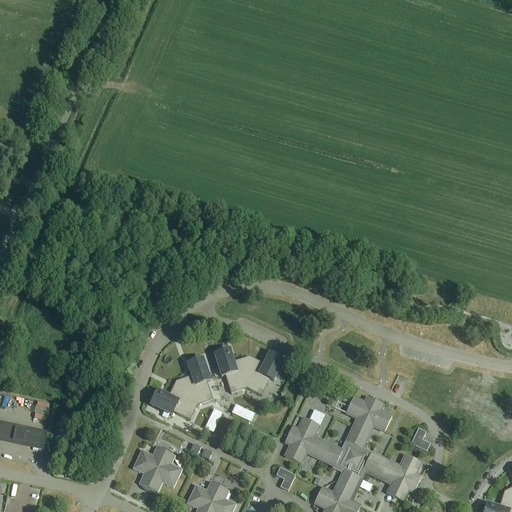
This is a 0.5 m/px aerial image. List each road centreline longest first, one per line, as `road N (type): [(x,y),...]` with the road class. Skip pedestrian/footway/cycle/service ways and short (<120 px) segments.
road 1 (residential): [(415,511),(438,463),(428,418),(216,322)]
road 2 (residential): [(206,298),(247,287),(292,291),(389,335),(511,367)]
road 3 (unclassified): [(0,259),(118,0)]
road 4 (residential): [(97,495),(119,459),(158,345)]
